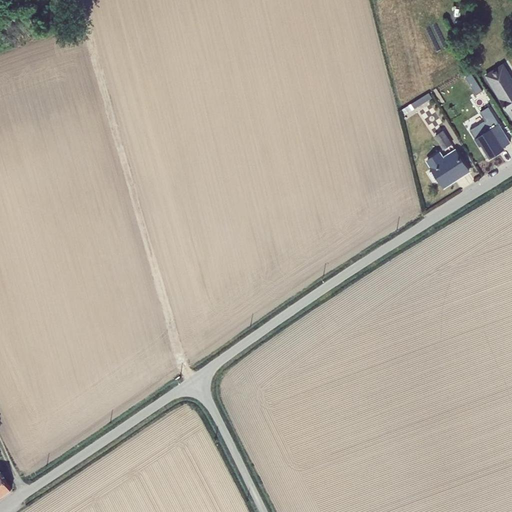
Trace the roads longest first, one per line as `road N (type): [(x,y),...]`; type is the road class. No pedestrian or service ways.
road 1 (track): [(195,380),(178,353),(78,0)]
road 2 (unclassified): [(195,380),(343,273),(511,168)]
road 3 (unclassified): [(0,509),(195,380)]
road 4 (unclassified): [(262,511),(195,380)]
